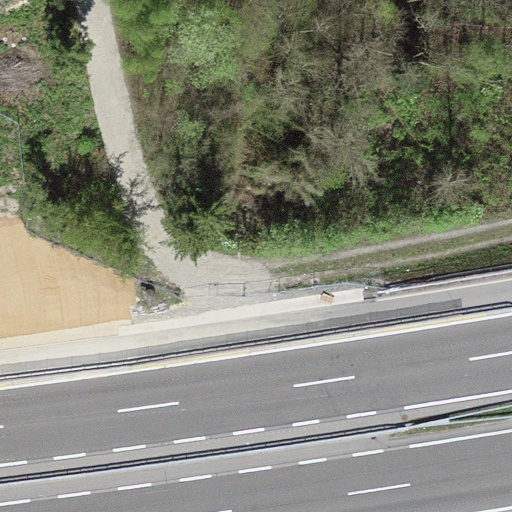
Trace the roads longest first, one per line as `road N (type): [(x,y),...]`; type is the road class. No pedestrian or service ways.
road 1 (track): [(511,240),(221,291),(154,259),(112,178),(92,0)]
road 2 (motorway): [(511,352),(0,426)]
road 3 (motorway): [(222,511),(511,468)]
